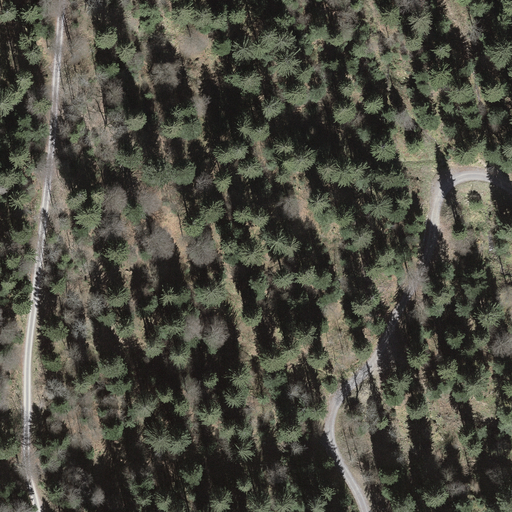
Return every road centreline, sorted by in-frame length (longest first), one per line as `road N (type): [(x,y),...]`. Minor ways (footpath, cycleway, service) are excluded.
road 1 (track): [(64,0),(28,343),(26,463),(38,511)]
road 2 (track): [(511,192),(474,173),(449,181),(417,283),(384,346),(329,415),(332,446),(368,511)]
